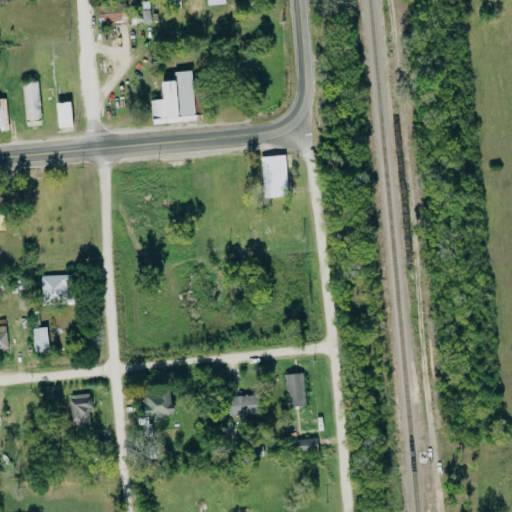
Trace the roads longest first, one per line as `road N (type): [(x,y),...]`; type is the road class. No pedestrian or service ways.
road 1 (residential): [(122,511),(99,167),(73,0)]
road 2 (secondary): [(294,0),(299,103),(274,128),(0,156)]
road 3 (residential): [(0,378),(327,347)]
road 4 (residential): [(327,347),(307,166),(287,121)]
road 5 (residential): [(344,511),(327,347)]
